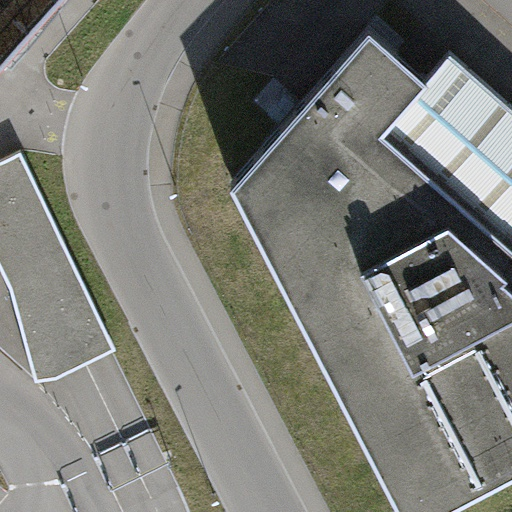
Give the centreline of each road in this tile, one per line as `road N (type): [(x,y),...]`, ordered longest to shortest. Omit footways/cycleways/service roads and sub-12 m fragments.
road 1 (residential): [(264,511),(129,243),(106,177),(113,106),(187,0)]
road 2 (unknown): [(425,0),(348,90),(347,126),(511,278)]
